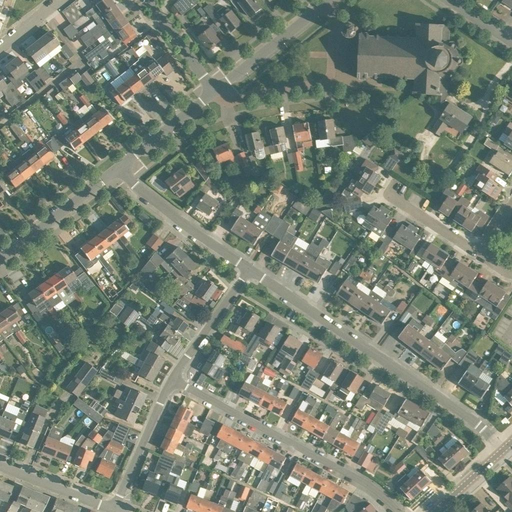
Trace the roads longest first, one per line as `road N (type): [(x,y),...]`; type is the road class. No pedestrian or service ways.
road 1 (residential): [(503,448),(250,269)]
road 2 (residential): [(398,511),(294,443),(174,381)]
road 3 (residential): [(213,89),(324,80),(333,64),(330,0)]
road 4 (residential): [(250,269),(117,170)]
road 5 (residential): [(0,259),(117,170)]
road 6 (residential): [(213,89),(330,0)]
road 7 (residential): [(117,508),(174,381)]
road 8 (residential): [(174,381),(250,269)]
road 9 (residential): [(117,170),(213,89)]
road 10 (residential): [(117,508),(0,463)]
